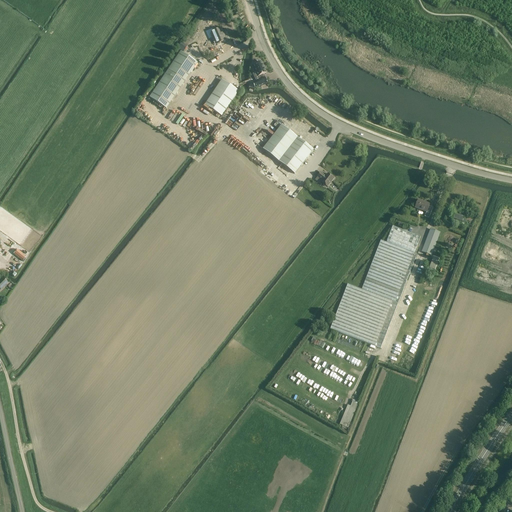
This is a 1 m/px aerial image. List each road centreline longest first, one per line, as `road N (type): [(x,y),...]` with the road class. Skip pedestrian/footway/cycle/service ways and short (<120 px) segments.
road 1 (secondary): [(511,180),(409,151),(320,113),(277,70),(248,0)]
road 2 (track): [(50,511),(33,495),(0,361)]
